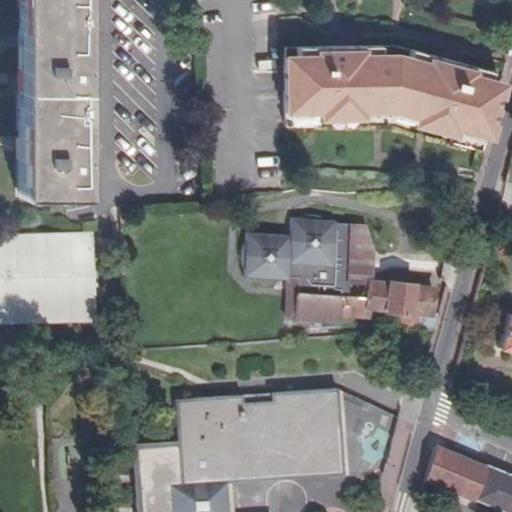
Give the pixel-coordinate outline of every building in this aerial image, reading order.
[(18,0),(17,202),(79,203),(79,0),(18,0)] [(440,127),(483,139),(497,88),(487,85),(490,75),(456,65),(454,71),(442,67),(443,62),(408,51),(405,61),(393,57),(378,57),(378,47),(341,46),(328,47),(292,46),(291,57),(282,56),(282,109),(385,111),(440,127)] [(456,65),(443,62),(442,67),(454,71),(456,65)] [(291,325),(290,328),(333,330),(333,323),(362,324),(362,317),(380,318),(380,319),(394,320),(393,336),(432,334),(435,319),(428,319),(428,292),(410,291),(409,288),(385,287),(385,290),(370,288),(374,231),(347,229),(334,229),(334,225),(324,225),(321,222),(312,220),(306,221),(299,223),(289,223),(288,241),(245,238),(243,265),(242,283),(252,284),(258,287),(264,288),(268,288),(272,287),(278,286),(285,286),(282,324),(291,325)] [(91,240),(0,240),(0,328),(93,328),(91,240)] [(511,321),(504,318),(490,350),(511,358),(511,321)] [(225,511),(224,490),(339,482),(334,395),(170,405),(172,447),(128,449),(131,511),(225,511)] [(485,471),(429,448),(421,480),(493,511),(511,511),(511,475),(488,465),(485,471)]
